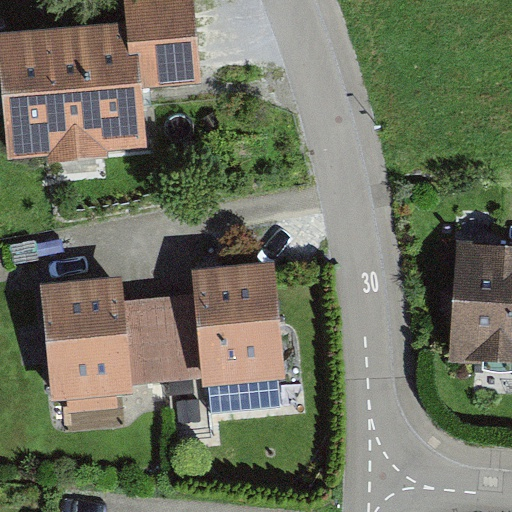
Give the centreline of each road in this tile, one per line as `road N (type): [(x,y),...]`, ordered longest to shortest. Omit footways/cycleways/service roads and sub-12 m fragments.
road 1 (residential): [(300,0),(336,101),(369,290),(372,478)]
road 2 (residential): [(372,478),(511,496)]
